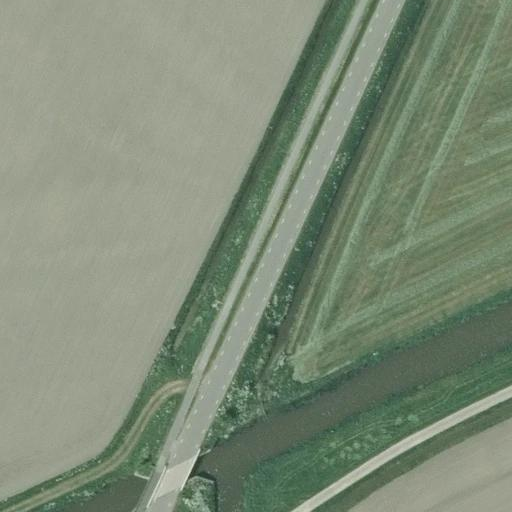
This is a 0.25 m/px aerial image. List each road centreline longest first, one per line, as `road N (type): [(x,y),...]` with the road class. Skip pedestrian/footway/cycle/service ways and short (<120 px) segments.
road 1 (tertiary): [(161,511),(394,0)]
road 2 (track): [(211,398),(191,390),(156,394),(113,464),(14,511)]
